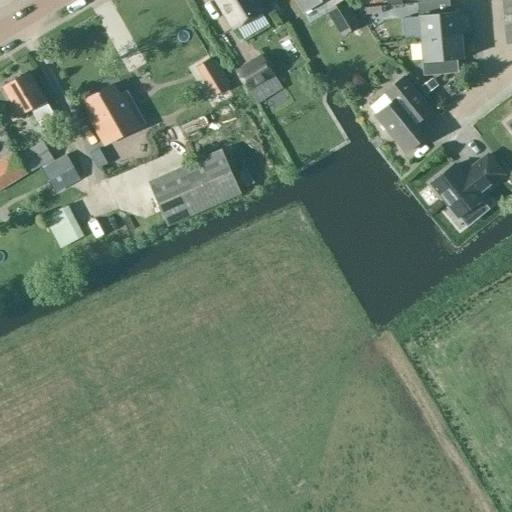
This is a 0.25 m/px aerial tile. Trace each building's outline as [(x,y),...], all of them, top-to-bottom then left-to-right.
[(263,12),(255,0),(217,0),(235,29),(263,12)] [(320,0),(295,0),(304,14),(322,2),(320,0)] [(344,0),(327,11),(343,36),(360,25),(344,0)] [(449,0),(445,0),(417,3),(421,39),(461,35),(459,11),(450,12),(449,0)] [(461,35),(421,39),(424,74),(457,71),(456,59),(463,58),(461,35)] [(261,55),(238,70),(258,103),(282,88),(261,55)] [(210,59),(197,67),(214,95),(227,87),(210,59)] [(29,74),(4,89),(20,115),(30,109),(39,124),(40,123),(49,138),(60,131),(57,125),(59,124),(54,115),(29,74)] [(432,131),(422,119),(432,110),(405,76),(385,93),(392,102),(376,115),(406,152),(432,131)] [(104,146),(138,126),(113,84),(83,102),(93,118),(90,120),(104,146)] [(43,141),(17,157),(28,174),(54,159),(43,141)] [(222,151),(148,183),(167,228),(242,195),(222,151)] [(15,153),(0,162),(0,191),(28,174),(17,157),(15,153)] [(81,178),(66,154),(42,168),(56,193),(81,178)] [(463,174),(455,164),(432,183),(459,216),(482,197),(479,194),(504,174),(488,154),(463,174)] [(67,205),(44,218),(60,248),(83,235),(67,205)]
